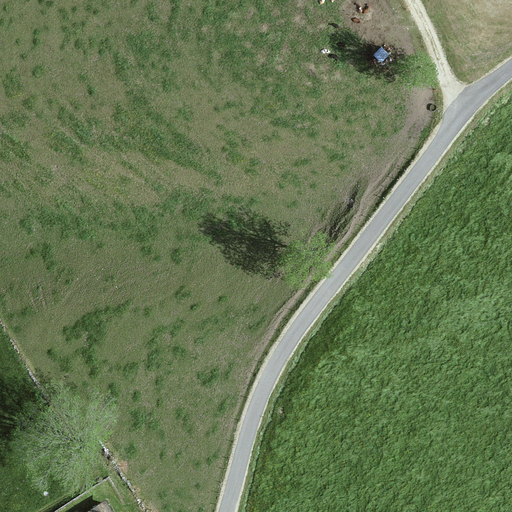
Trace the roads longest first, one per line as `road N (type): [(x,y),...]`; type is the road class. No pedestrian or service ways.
road 1 (unclassified): [(226,511),(271,363),(461,112),(511,78)]
road 2 (track): [(461,112),(412,0)]
